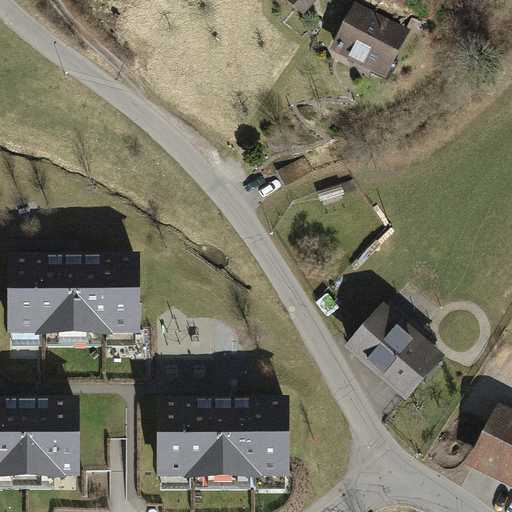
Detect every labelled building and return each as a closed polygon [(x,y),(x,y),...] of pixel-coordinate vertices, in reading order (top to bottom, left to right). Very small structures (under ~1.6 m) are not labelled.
[(313,0),(283,0),(303,18),(317,3),(313,0)] [(412,38),(355,9),(331,56),(388,85),(412,38)] [(303,158),(276,173),(284,187),(311,172),(303,158)] [(353,179),(317,192),(322,204),(344,196),(343,193),(359,188),(353,179)] [(76,251),(6,251),(6,332),(43,332),(105,331),(140,331),(140,322),(140,251),(76,251)] [(442,355),(382,305),(347,347),(407,397),(442,355)] [(26,393),(0,393),(0,487),(26,487),(53,487),(52,474),(79,474),(78,393),(26,393)] [(223,395),(157,395),(157,476),(193,475),(253,475),(289,475),(289,472),(289,394),(223,395)] [(511,409),(498,403),(469,467),(511,486),(511,409)]
